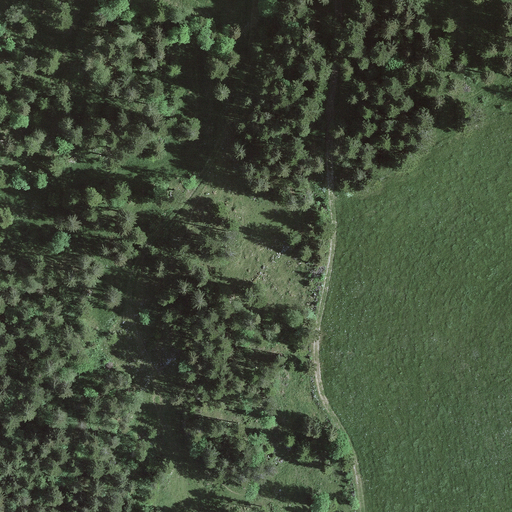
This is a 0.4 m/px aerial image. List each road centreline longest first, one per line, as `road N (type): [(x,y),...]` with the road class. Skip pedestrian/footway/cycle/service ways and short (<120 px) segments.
road 1 (track): [(165,511),(182,475),(130,308),(135,266),(225,126),(253,0)]
road 2 (track): [(321,304),(334,225),(328,167),(338,0)]
road 3 (track): [(321,304),(317,379),(357,511)]
